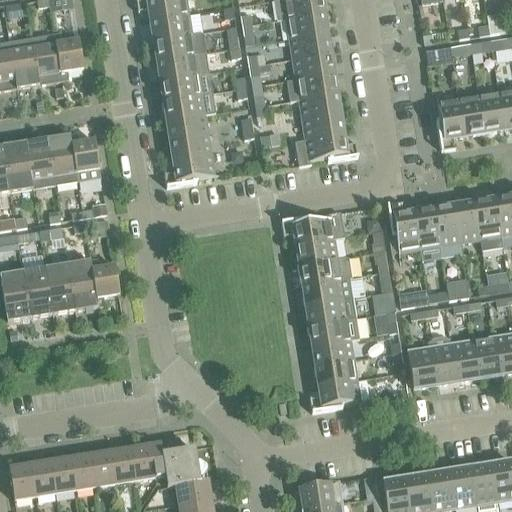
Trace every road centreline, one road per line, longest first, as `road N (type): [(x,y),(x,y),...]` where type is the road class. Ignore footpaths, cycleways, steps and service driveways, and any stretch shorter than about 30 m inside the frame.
road 1 (residential): [(144,228),(391,179),(359,0)]
road 2 (residential): [(511,424),(258,465)]
road 3 (residential): [(144,228),(110,0)]
road 4 (residential): [(0,434),(145,412),(185,386)]
road 5 (residential): [(185,386),(162,352),(144,228)]
